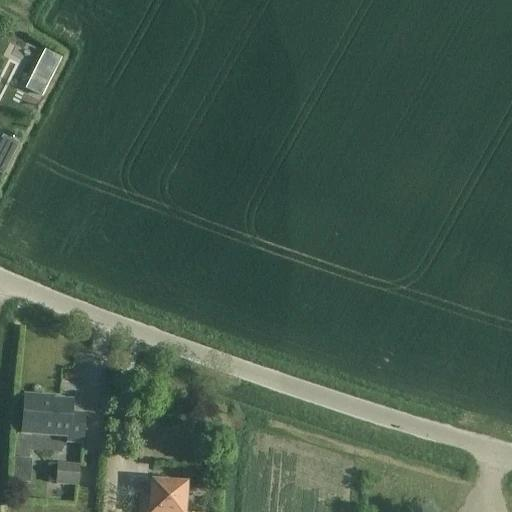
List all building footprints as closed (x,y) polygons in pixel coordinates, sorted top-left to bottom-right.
[(0,174),(2,176),(17,147),(3,139),(0,144),(0,174)] [(24,397),(23,417),(21,435),(68,438),(67,443),(82,444),(84,415),(71,414),(72,402),(43,400),(43,398),(24,397)] [(13,459),(12,484),(30,485),(31,461),(13,459)] [(78,488),(79,466),(57,465),(55,486),(78,488)] [(203,474),(202,486),(217,488),(218,476),(203,474)] [(141,501),(140,511),(183,511),(185,486),(152,483),(151,502),(141,501)]
